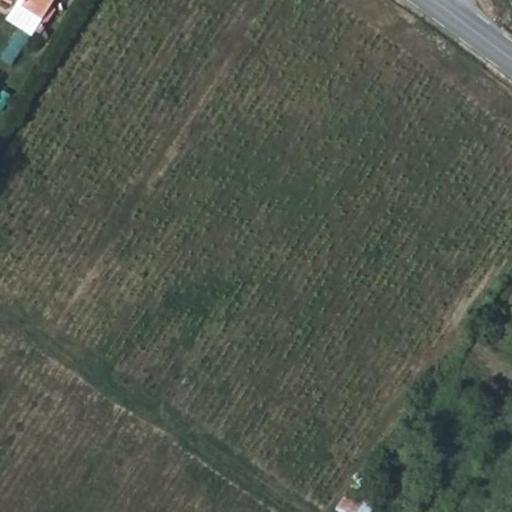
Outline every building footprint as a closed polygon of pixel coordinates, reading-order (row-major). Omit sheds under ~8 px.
[(34,30),(37,24),(41,18),(44,15),(22,2),(23,0),(15,0),(7,13),(34,30)] [(23,0),(22,2),(44,15),(53,0),(52,0),(23,0)] [(44,15),(41,18),(46,21),(58,4),(53,0),(44,15)] [(46,21),(41,18),(37,24),(43,27),(46,21)] [(375,511),(349,497),(341,511),(342,511),(375,511)]
